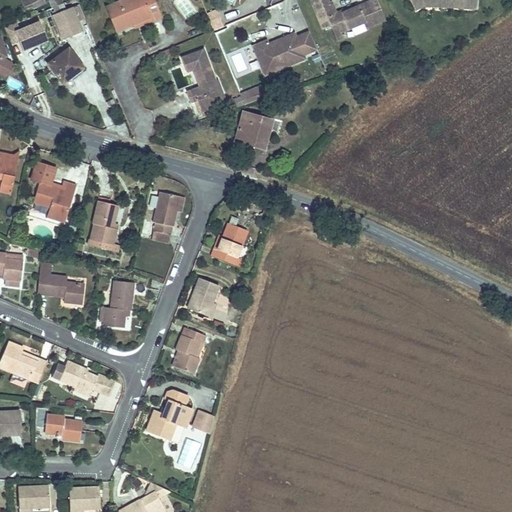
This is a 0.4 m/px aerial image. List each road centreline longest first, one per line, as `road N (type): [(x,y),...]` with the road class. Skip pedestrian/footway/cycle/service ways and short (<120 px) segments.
road 1 (tertiary): [(214,177),(284,196),(511,297)]
road 2 (tertiary): [(0,102),(214,177)]
road 3 (residential): [(139,368),(103,473),(0,468)]
road 4 (residential): [(214,177),(139,368)]
road 5 (unknown): [(187,34),(142,51),(132,67),(150,158)]
road 6 (residential): [(0,308),(139,368)]
